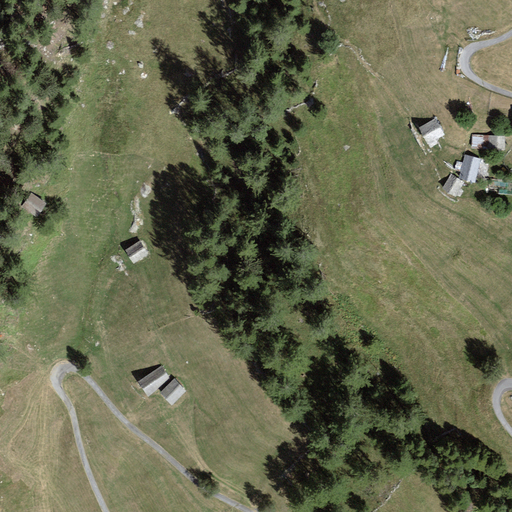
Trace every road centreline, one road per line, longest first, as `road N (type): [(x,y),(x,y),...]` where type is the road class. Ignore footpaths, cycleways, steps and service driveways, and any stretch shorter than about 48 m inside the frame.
road 1 (track): [(102,511),(70,405),(54,381),(63,365),(83,374),(192,481),(244,511)]
road 2 (track): [(511,95),(472,78),(463,58),(511,31)]
